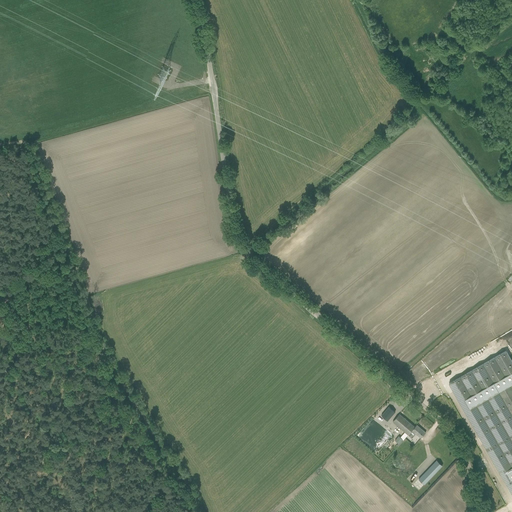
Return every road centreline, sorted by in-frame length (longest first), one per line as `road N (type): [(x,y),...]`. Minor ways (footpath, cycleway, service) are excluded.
road 1 (unclassified): [(478,511),(457,441),(236,242),(209,53),(193,0)]
road 2 (track): [(0,139),(31,142),(130,388),(202,511)]
road 3 (track): [(244,254),(466,59)]
